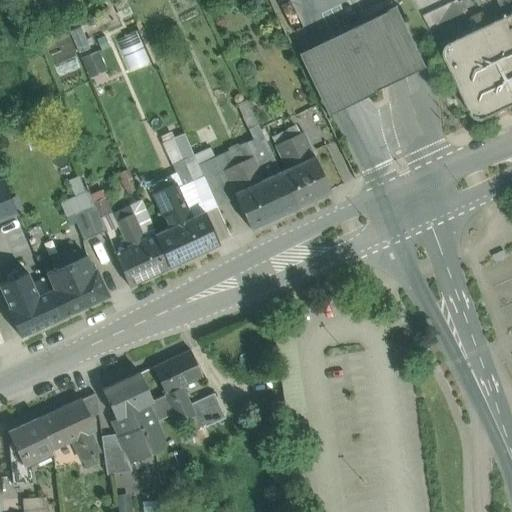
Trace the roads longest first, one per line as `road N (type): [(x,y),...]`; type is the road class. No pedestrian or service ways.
road 1 (residential): [(382,197),(137,324)]
road 2 (residential): [(137,324),(394,229)]
road 3 (unclassified): [(394,229),(436,326),(508,452)]
road 4 (unclassified): [(508,452),(433,214)]
road 5 (residential): [(137,324),(0,386)]
